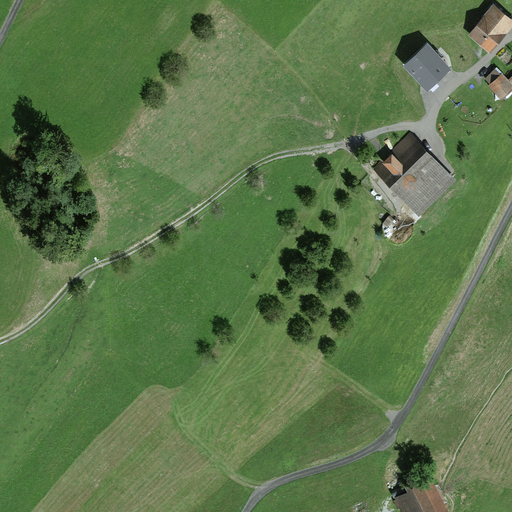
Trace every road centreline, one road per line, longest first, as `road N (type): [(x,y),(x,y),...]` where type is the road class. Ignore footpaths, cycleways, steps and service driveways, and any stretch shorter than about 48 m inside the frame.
road 1 (track): [(0,343),(27,332),(81,277),(140,250),(265,161),(426,126),(451,89),(511,38)]
road 2 (unclassified): [(511,215),(385,445),(271,488),(249,511)]
